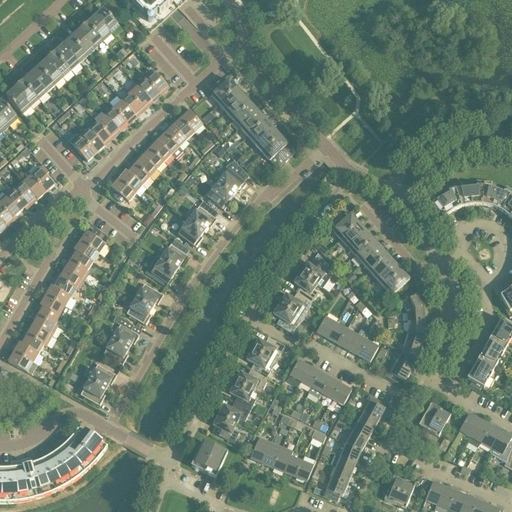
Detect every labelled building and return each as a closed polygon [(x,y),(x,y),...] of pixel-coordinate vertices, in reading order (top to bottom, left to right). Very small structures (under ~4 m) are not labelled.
[(187,0),(118,0),(150,34),(152,32),(174,13),(187,0)] [(104,11),(95,18),(108,32),(111,36),(116,32),(120,29),(104,11)] [(95,18),(88,25),(87,26),(103,43),(111,36),(95,18)] [(87,26),(88,25),(87,25),(78,33),(79,33),(95,51),(103,43),(87,26)] [(79,33),(71,40),(87,58),(95,51),(79,33)] [(87,58),(71,40),(63,47),(79,65),(87,58)] [(63,47),(55,54),(55,55),(71,73),(79,65),(63,47)] [(115,55),(121,62),(128,56),(122,49),(115,55)] [(55,55),(55,54),(46,62),(47,62),(63,80),(71,73),(55,55)] [(47,62),(46,62),(39,69),(55,87),(63,80),(47,62)] [(55,87),(39,69),(31,76),(47,94),(55,87)] [(154,74),(146,81),(161,98),(168,91),(169,90),(166,87),(160,79),(158,78),(161,75),(158,71),(155,74),(154,74)] [(23,83),(22,83),(39,102),(47,94),(31,76),(23,83)] [(161,98),(146,81),(138,89),(153,105),(161,98)] [(219,106),(237,90),(229,82),(211,98),(219,106)] [(39,102),(22,83),(14,91),(15,91),(31,109),(39,102)] [(138,89),(130,96),(145,112),(153,105),(138,89)] [(100,90),(97,92),(103,98),(106,95),(100,90)] [(244,98),(237,90),(219,106),(226,114),(244,98)] [(15,91),(14,91),(6,98),(22,116),(31,109),(15,91)] [(130,96),(122,103),(137,120),(145,112),(130,96)] [(122,103),(117,98),(109,105),(114,110),(128,127),(137,120),(122,103)] [(251,106),(244,98),(226,114),(233,122),(251,106)] [(2,102),(0,104),(0,117),(10,128),(18,120),(2,102)] [(251,106),(233,122),(240,130),(258,114),(251,106)] [(114,110),(106,118),(120,134),(128,127),(114,110)] [(188,111),(179,119),(194,135),(203,128),(188,111)] [(258,114),(240,130),(248,138),(265,122),(258,114)] [(0,133),(2,135),(10,128),(0,117),(0,133)] [(120,134),(106,118),(97,125),(112,141),(120,134)] [(206,118),(201,122),(206,126),(210,122),(206,118)] [(194,135),(179,119),(171,126),(186,142),(194,135)] [(273,130),(265,122),(248,138),(255,146),(273,130)] [(97,125),(89,132),(104,149),(112,141),(97,125)] [(186,142),(171,126),(163,133),(179,149),(186,142)] [(280,138),(273,130),(255,146),(262,154),(280,138)] [(104,149),(89,132),(81,140),(96,156),(104,149)] [(163,133),(156,141),(171,157),(176,161),(183,154),(179,150),(179,149),(163,133)] [(96,156),(81,140),(78,136),(69,144),(88,164),(96,156)] [(288,147),(280,138),(262,154),(270,163),(270,162),(277,170),(294,155),(287,147),(288,147)] [(156,141),(148,149),(164,164),(171,157),(156,141)] [(214,153),(221,159),(225,154),(219,148),(214,153)] [(25,159),(32,153),(28,149),(22,155),(25,159)] [(164,164),(148,149),(141,157),(157,172),(164,164)] [(157,172),(141,157),(133,165),(150,180),(157,172)] [(238,162),(241,165),(247,160),(244,157),(238,162)] [(230,172),(218,185),(233,197),(237,193),(240,189),(241,190),(242,191),(245,188),(247,186),(241,182),(247,177),(234,162),(226,169),(230,172)] [(250,175),(256,169),(251,164),(245,170),(250,175)] [(126,173),(143,188),(147,191),(154,183),(150,180),(133,165),(126,173)] [(43,167),(31,178),(46,194),(55,187),(46,177),(49,174),(43,167)] [(143,188),(126,173),(119,181),(136,196),(143,188)] [(31,178),(23,185),(38,201),(46,194),(31,178)] [(136,196),(119,181),(112,190),(116,194),(114,197),(114,198),(121,204),(123,204),(125,201),(129,204),(136,196)] [(189,190),(193,185),(188,181),(184,185),(189,190)] [(482,207),(484,183),(476,182),(477,183),(476,187),(469,188),(471,207),(482,207)] [(484,183),(482,207),(492,209),(498,190),(491,188),(491,184),(492,184),(492,183),(484,183)] [(471,207),(469,188),(462,188),(461,184),(454,186),(462,209),(471,207)] [(23,185),(16,192),(15,192),(28,206),(32,203),(34,205),(38,201),(23,185)] [(233,197),(218,185),(207,198),(209,200),(215,205),(224,212),(229,208),(226,206),(233,197)] [(462,209),(454,186),(446,189),(447,189),(448,193),(442,197),(452,214),(462,209)] [(504,193),(498,190),(492,209),(501,213),(511,193),(511,191),(506,188),(506,189),(507,189),(504,193)] [(14,189),(5,197),(20,214),(28,206),(15,192),(16,192),(14,189)] [(511,193),(501,213),(509,219),(511,216),(511,193)] [(452,214),(442,197),(436,200),(433,197),(434,197),(433,196),(425,204),(426,204),(433,212),(434,211),(433,211),(434,210),(444,220),(452,214)] [(20,214),(5,197),(0,201),(0,207),(12,221),(20,214)] [(209,200),(207,203),(213,208),(215,205),(209,200)] [(0,223),(6,230),(11,226),(9,224),(12,221),(0,207),(0,223)] [(199,209),(189,222),(204,234),(211,225),(213,227),(217,222),(199,209)] [(333,233),(350,218),(343,210),(326,225),(333,233)] [(351,217),(350,218),(333,233),(341,242),(358,226),(351,217)] [(204,234),(189,222),(178,236),(196,249),(200,244),(198,242),(204,234)] [(358,226),(341,242),(348,250),(366,234),(358,226)] [(94,231),(90,236),(87,234),(81,243),(99,256),(105,247),(104,246),(107,241),(94,231)] [(366,234),(348,250),(355,258),(373,242),(366,234)] [(373,242),(355,258),(362,266),(380,250),(373,242)] [(99,256),(81,243),(74,252),(93,264),(99,256)] [(161,261),(177,272),(183,263),(186,264),(189,259),(171,247),(161,261)] [(329,252),(324,247),(319,251),(324,257),(329,252)] [(387,258),(380,250),(362,266),(369,274),(387,258)] [(93,264),(74,252),(71,257),(74,259),(71,262),(87,273),(93,264)] [(177,272),(161,261),(157,258),(145,275),(164,287),(166,285),(170,288),(174,282),(171,280),(177,272)] [(394,266),(387,258),(369,274),(377,282),(394,266)] [(71,262),(65,271),(84,283),(90,274),(87,273),(71,262)] [(333,275),(315,262),(311,267),(308,265),(307,267),(305,266),(300,274),(317,286),(323,290),(333,275)] [(394,266),(377,282),(384,290),(402,274),(394,266)] [(65,271),(59,281),(76,291),(78,293),(84,283),(65,271)] [(317,286),(300,274),(294,281),(296,282),(294,284),(301,289),(297,294),(312,305),(319,295),(314,292),(317,286)] [(409,282),(402,274),(384,290),(391,298),(409,282)] [(349,285),(355,280),(351,275),(345,281),(349,285)] [(54,283),(51,288),(70,300),(76,291),(59,281),(57,285),(54,283)] [(145,286),(136,301),(152,311),(158,302),(160,303),(164,298),(145,286)] [(51,288),(46,298),(65,309),(70,300),(51,288)] [(417,297),(415,298),(411,292),(401,301),(407,314),(424,310),(417,297)] [(511,294),(509,292),(500,298),(507,310),(505,310),(510,319),(509,320),(510,320),(511,318),(511,294)] [(312,305),(297,294),(293,300),(286,296),(285,298),(283,297),(278,305),(304,321),(306,315),(312,305)] [(46,298),(41,307),(48,311),(60,318),(64,320),(69,311),(65,309),(46,298)] [(152,311),(136,301),(127,316),(146,327),(149,321),(147,320),(152,311)] [(304,321),(278,305),(273,313),(275,314),(273,316),(280,320),(277,326),(292,336),(298,326),(299,326),(304,322),(304,321)] [(60,318),(41,307),(37,313),(40,314),(38,318),(54,328),(55,327),(60,318)] [(425,323),(424,310),(407,314),(408,324),(425,323)] [(368,311),(363,316),(366,319),(371,315),(368,311)] [(121,327),(112,341),(129,351),(134,341),(137,343),(140,337),(131,333),(134,328),(117,317),(114,323),(121,327)] [(38,318),(32,328),(52,338),(57,329),(55,327),(54,328),(38,318)] [(328,340),(336,326),(325,319),(317,334),(328,340)] [(511,326),(501,321),(495,331),(511,340),(511,326)] [(425,323),(408,324),(409,334),(426,337),(425,323)] [(346,331),(336,326),(328,340),(338,346),(346,331)] [(32,328),(27,337),(44,347),(46,348),(52,338),(32,328)] [(346,331),(338,346),(349,352),(357,337),(346,331)] [(511,340),(495,331),(490,341),(507,350),(509,346),(511,348),(511,340)] [(426,337),(409,334),(406,344),(421,350),(426,337)] [(22,339),(19,345),(38,356),(43,347),(44,347),(27,337),(25,341),(22,339)] [(357,337),(349,352),(359,358),(367,343),(357,337)] [(277,365),(279,359),(284,348),(269,339),(265,345),(258,341),(257,343),(255,342),(251,351),(277,365)] [(129,351),(112,341),(103,356),(123,367),(126,362),(123,360),(129,351)] [(490,341),(484,351),(505,363),(509,357),(504,354),(507,350),(490,341)] [(367,343),(359,358),(370,364),(378,349),(367,343)] [(421,350),(406,344),(402,354),(417,362),(421,350)] [(38,356),(19,345),(14,354),(33,365),(38,356)] [(277,365),(251,351),(246,359),(248,360),(247,362),(254,366),(251,372),(267,380),(272,370),(277,366),(277,365)] [(505,363),(484,351),(479,360),(495,370),(498,366),(502,369),(505,363)] [(9,363),(8,364),(28,375),(32,377),(37,367),(33,365),(24,360),(14,354),(9,363)] [(417,362),(402,354),(397,365),(411,373),(417,362)] [(495,370),(479,360),(473,370),(494,382),(498,376),(493,374),(495,370)] [(298,363),(290,377),(287,383),(297,389),(301,383),(309,369),(298,363)] [(397,365),(393,363),(385,377),(397,384),(399,381),(405,384),(411,373),(397,365)] [(89,382),(106,391),(111,382),(114,383),(117,378),(98,367),(89,382)] [(309,369),(301,383),(311,389),(320,375),(309,369)] [(494,382),(473,370),(467,381),(472,383),(470,387),(479,392),(481,389),(484,390),(486,386),(491,388),(494,382)] [(72,374),(67,371),(64,377),(68,380),(72,374)] [(238,375),(233,383),(253,393),(256,388),(261,391),(262,390),(263,391),(265,387),(267,384),(265,383),(267,380),(251,372),(248,378),(240,374),(239,376),(238,375)] [(311,389),(312,390),(309,395),(319,401),(322,395),(330,381),(320,375),(311,389)] [(330,381),(322,395),(332,401),(341,386),(330,381)] [(106,391),(89,382),(81,397),(100,408),(103,402),(101,401),(106,391)] [(253,393),(233,383),(229,392),(231,393),(230,395),(237,399),(234,404),(250,413),(253,407),(256,402),(250,399),(253,393)] [(351,393),(341,386),(332,401),(343,407),(351,393)] [(369,398),(367,401),(361,412),(364,414),(379,422),(385,412),(381,409),(383,406),(369,398)] [(274,401),(270,409),(274,411),(280,414),(281,410),(277,408),(279,403),(274,401)] [(221,408),(217,416),(236,427),(239,420),(245,423),(250,413),(234,404),(231,410),(224,406),(223,408),(221,408)] [(425,417),(445,428),(451,417),(431,406),(425,417)] [(466,414),(461,411),(455,422),(460,425),(466,414)] [(379,422),(364,414),(358,425),(373,433),(379,422)] [(304,415),(300,423),(306,426),(310,417),(304,415)] [(236,427),(217,416),(213,425),(214,425),(213,427),(216,429),(213,435),(234,445),(239,435),(233,432),(236,427)] [(454,452),(453,452),(456,453),(457,447),(459,448),(460,442),(464,435),(470,439),(480,422),(469,416),(460,433),(450,449),(454,452)] [(280,423),(286,426),(289,420),(283,417),(280,423)] [(445,428),(425,417),(419,427),(438,439),(445,428)] [(470,439),(471,439),(468,444),(478,450),(481,445),(490,428),(480,422),(470,439)] [(358,425),(352,435),(367,443),(373,433),(358,425)] [(490,428),(481,445),(491,451),(501,434),(490,428)] [(103,444),(91,436),(85,432),(84,433),(79,430),(74,437),(68,443),(62,449),(55,454),(48,459),(41,463),(32,466),(24,468),(16,470),(8,471),(0,470),(0,504),(3,505),(14,505),(25,503),(36,501),(47,497),(57,493),(67,487),(77,481),(85,474),(94,466),(101,458),(108,449),(102,445),(103,444)] [(311,440),(323,446),(326,438),(315,433),(311,440)] [(352,435),(348,433),(342,444),(346,446),(361,454),(367,443),(352,435)] [(491,451),(492,451),(489,456),(506,465),(509,457),(511,450),(511,449),(511,444),(510,444),(511,440),(501,434),(491,451)] [(260,439),(257,445),(251,460),(262,465),(271,444),(260,439)] [(444,453),(450,443),(445,440),(439,450),(444,453)] [(191,468),(202,474),(216,480),(228,455),(203,443),(191,468)] [(271,444),(262,465),(273,470),(282,448),(271,444)] [(346,446),(341,458),(357,465),(361,454),(346,446)] [(282,448),(273,470),(284,474),(291,459),(293,453),(282,448)] [(357,465),(341,458),(336,456),(332,467),(336,469),(352,476),(357,465)] [(295,479),(307,484),(316,463),(304,458),(302,464),(295,479)] [(22,461),(24,467),(32,465),(30,459),(22,461)] [(302,464),(291,459),(284,474),(295,479),(302,464)] [(336,469),(332,481),(347,487),(352,476),(336,469)] [(315,473),(313,477),(312,480),(318,482),(319,480),(321,476),(315,473)] [(394,479),(389,490),(410,499),(415,488),(394,479)] [(424,481),(419,479),(416,484),(422,487),(419,492),(425,494),(430,483),(424,481)] [(332,481),(327,492),(323,493),(315,490),(313,495),(337,504),(340,497),(342,499),(347,487),(332,481)] [(437,507),(444,489),(433,484),(425,502),(437,507)] [(437,507),(435,511),(447,511),(455,494),(444,489),(437,507)] [(410,499),(389,490),(384,502),(405,511),(410,499)] [(460,511),(466,499),(455,494),(447,511),(460,511)] [(460,511),(473,511),(478,503),(466,499),(460,511)] [(486,511),(489,508),(478,503),(473,511),(486,511)]
